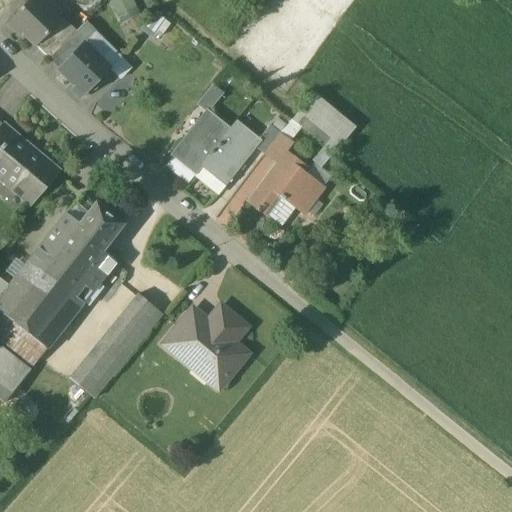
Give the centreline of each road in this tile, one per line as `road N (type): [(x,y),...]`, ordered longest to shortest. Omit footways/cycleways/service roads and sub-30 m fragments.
road 1 (residential): [(0,48),(328,328)]
road 2 (track): [(328,328),(511,476)]
